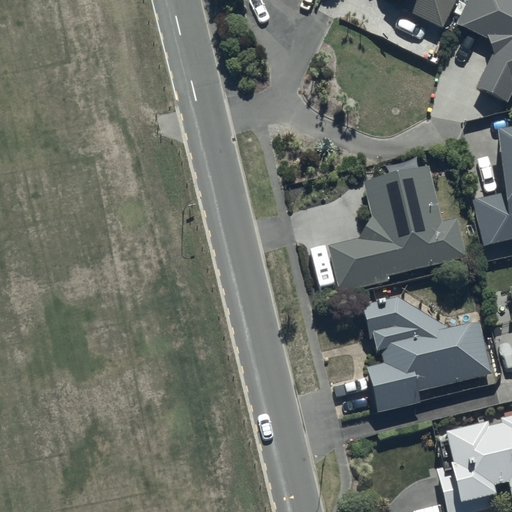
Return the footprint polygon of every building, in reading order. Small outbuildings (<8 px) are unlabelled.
[(392,0),(400,3),(395,13),(435,33),(451,0),(392,0)] [(511,2),(507,0),(465,0),(451,29),(480,44),(483,52),(485,61),(469,92),(483,101),(503,110),(508,93),(511,94),(511,2)] [(511,135),(486,138),(492,197),(466,203),(477,252),(511,243),(511,135)] [(386,180),(357,186),(365,221),(359,234),(352,244),(322,249),(334,297),(384,285),(383,280),(459,262),(452,224),(437,226),(422,171),(386,180)] [(511,289),(503,292),(511,329),(511,289)] [(377,367),(361,371),(372,418),(414,407),(409,395),(486,379),(474,326),(441,333),(392,302),(356,310),(365,344),(369,358),(375,356),(377,367)] [(476,432),(432,443),(439,473),(430,475),(437,511),(497,511),(497,509),(511,505),(511,411),(499,414),(501,424),(486,427),(487,431),(476,434),(476,432)]
